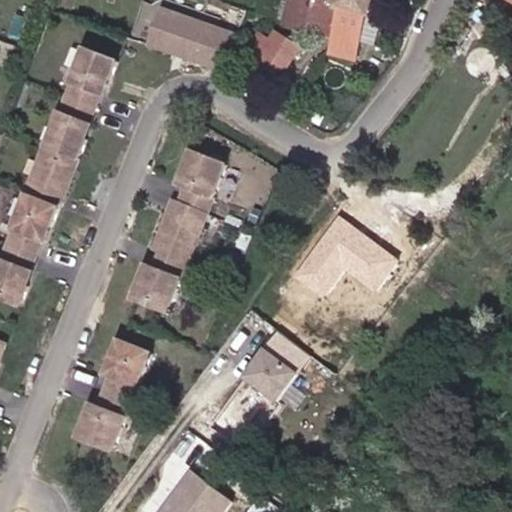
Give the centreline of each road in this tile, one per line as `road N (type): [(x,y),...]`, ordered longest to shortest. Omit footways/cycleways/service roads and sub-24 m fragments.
road 1 (residential): [(25,511),(25,466),(164,109),(196,94),(225,100),(322,154),(360,148),(389,113),(450,0)]
road 2 (unclassified): [(114,511),(212,378)]
